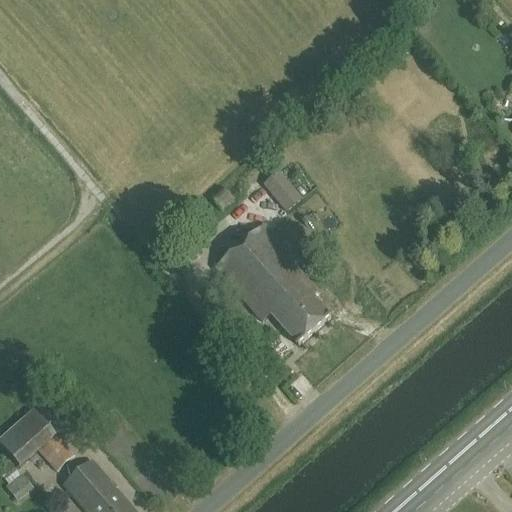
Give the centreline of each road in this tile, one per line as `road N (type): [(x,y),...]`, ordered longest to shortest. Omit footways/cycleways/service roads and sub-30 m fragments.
road 1 (unclassified): [(197,511),(511,235)]
road 2 (primary): [(384,511),(511,400)]
